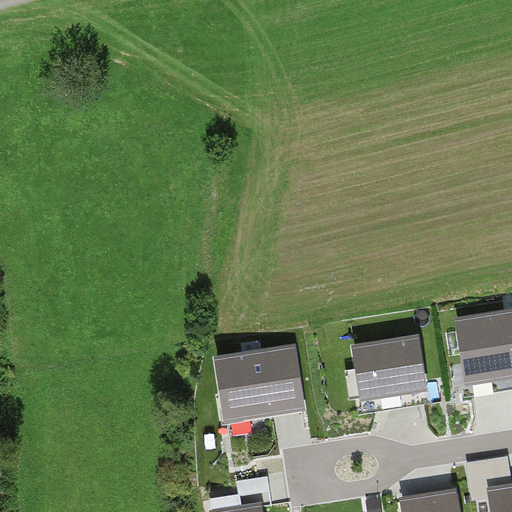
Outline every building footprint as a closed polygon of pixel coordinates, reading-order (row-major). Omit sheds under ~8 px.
[(511,338),(508,314),(458,323),(469,382),(511,374),(511,338)] [(417,339),(355,348),(363,398),(424,389),(417,339)] [(227,424),(306,411),(295,348),(216,360),(227,424)] [(505,458),(467,464),(472,499),(493,496),(494,511),(511,511),(511,486),(510,487),(505,458)] [(211,498),(213,511),(261,511),(260,506),(243,508),(241,494),(211,498)] [(455,511),(453,494),(404,501),(405,511),(455,511)]
